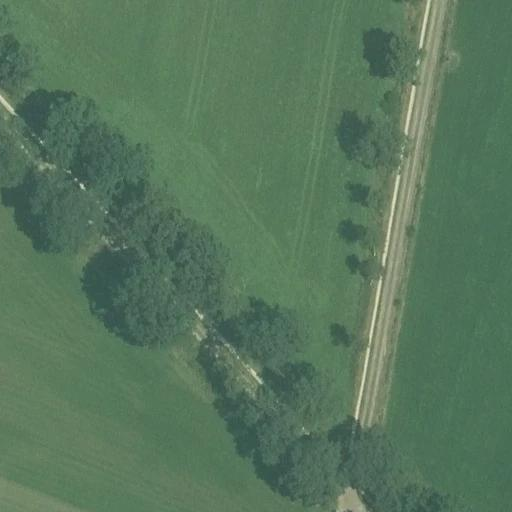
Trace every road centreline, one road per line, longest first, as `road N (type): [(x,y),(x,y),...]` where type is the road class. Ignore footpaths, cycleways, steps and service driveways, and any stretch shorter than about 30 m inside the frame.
road 1 (track): [(0,116),(343,482)]
road 2 (track): [(438,0),(374,371),(343,482)]
